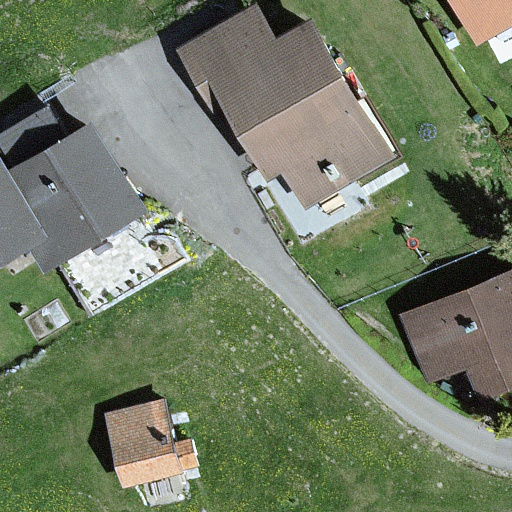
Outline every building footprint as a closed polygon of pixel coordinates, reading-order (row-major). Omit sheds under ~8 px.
[(274,0),(263,0),(186,45),(225,113),(239,105),(275,167),(288,160),(313,202),(411,145),(329,3),(289,26),(274,0)] [(511,0),(451,0),(477,49),(511,28),(511,0)] [(13,163),(78,124),(59,94),(0,129),(0,139),(4,148),(13,163)] [(162,198),(106,107),(78,124),(13,163),(55,232),(69,254),(162,198)] [(4,148),(0,150),(0,265),(55,232),(13,163),(4,148)] [(511,272),(410,306),(434,377),(481,361),(493,394),(511,387),(511,272)] [(171,394),(107,411),(127,481),(202,460),(194,435),(184,438),(171,394)]
